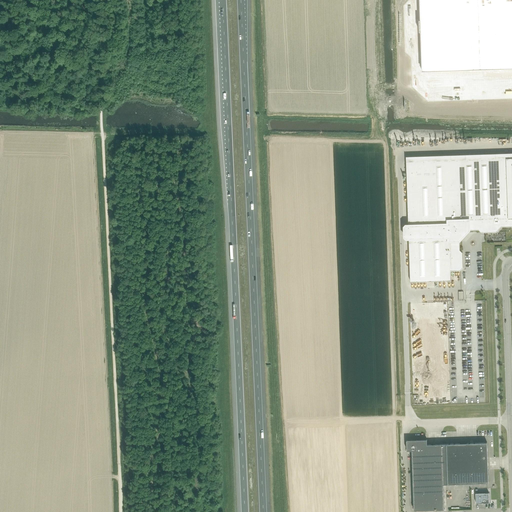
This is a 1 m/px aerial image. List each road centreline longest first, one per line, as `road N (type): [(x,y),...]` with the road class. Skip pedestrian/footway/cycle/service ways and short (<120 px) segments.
road 1 (motorway): [(222,0),(244,511)]
road 2 (motorway): [(262,511),(240,0)]
road 3 (track): [(101,110),(120,511)]
road 4 (unknown): [(411,423),(397,154),(511,149)]
road 5 (tertiary): [(510,420),(508,263)]
